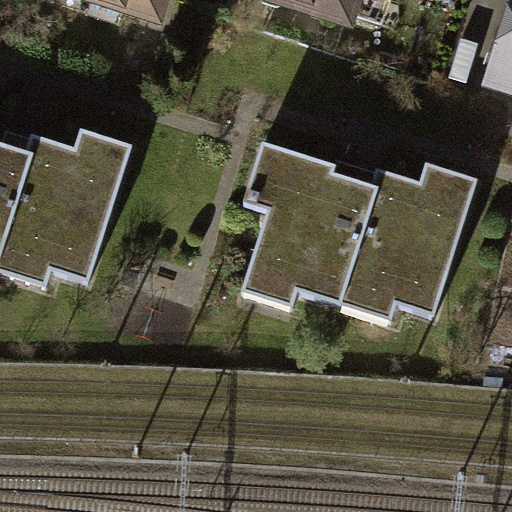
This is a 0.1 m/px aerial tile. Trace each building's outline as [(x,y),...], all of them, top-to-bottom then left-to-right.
[(55,0),(173,36),(183,0),(55,0)] [(243,0),(244,0),(362,37),(373,0),(243,0)] [(511,0),(504,0),(475,84),(511,95),(511,0)] [(0,157),(0,280),(53,297),(57,284),(99,297),(140,165),(93,151),(87,168),(41,153),(36,169),(0,157)] [(406,317),(444,329),(486,193),(436,177),(430,197),(386,183),(381,199),(342,187),(345,179),(274,157),(256,214),(280,222),(254,307),(300,321),(306,304),(401,334),(406,317)]
